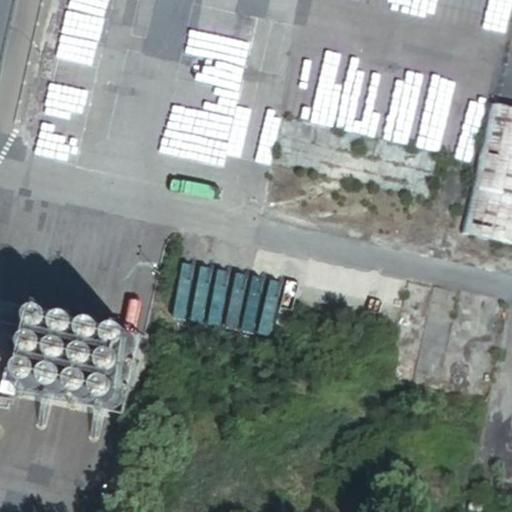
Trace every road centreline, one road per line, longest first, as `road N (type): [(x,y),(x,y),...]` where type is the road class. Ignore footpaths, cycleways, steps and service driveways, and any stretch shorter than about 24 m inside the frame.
road 1 (unknown): [(241,216),(511,277)]
road 2 (unknown): [(0,168),(241,216)]
road 3 (unknown): [(241,216),(296,0)]
